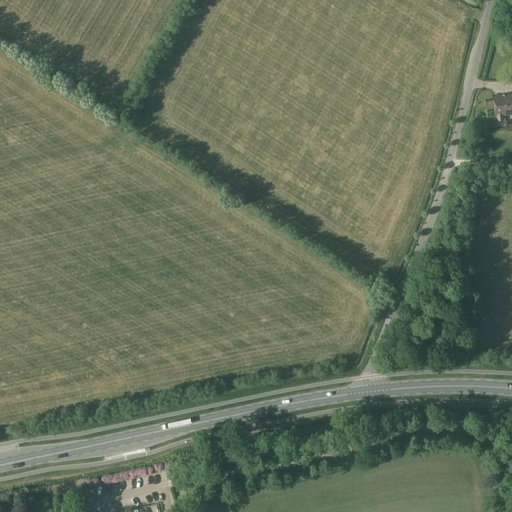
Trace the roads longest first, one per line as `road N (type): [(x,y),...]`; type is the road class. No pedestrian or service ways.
road 1 (unclassified): [(370,391),(445,192),(490,0)]
road 2 (primary): [(0,465),(370,391)]
road 3 (primary): [(370,391),(511,388)]
